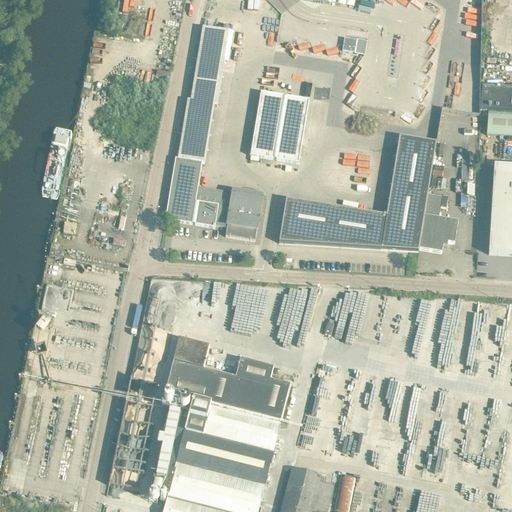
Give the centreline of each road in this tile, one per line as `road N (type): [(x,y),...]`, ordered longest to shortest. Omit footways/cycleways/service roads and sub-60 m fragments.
road 1 (unclassified): [(138,265),(511,291)]
road 2 (unknown): [(276,194),(230,182),(245,62),(326,77),(329,118)]
road 3 (unclassified): [(138,265),(195,0)]
road 4 (unclassified): [(138,265),(87,511)]
road 5 (unknown): [(305,354),(511,395)]
road 6 (unknown): [(282,455),(428,484),(470,511)]
road 7 (unknown): [(302,198),(346,206),(362,200),(375,130),(329,118)]
